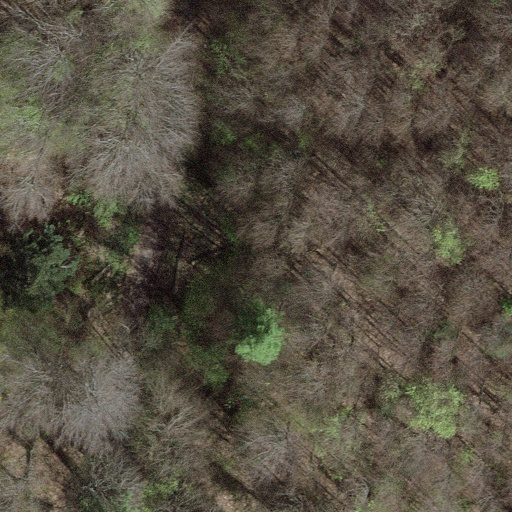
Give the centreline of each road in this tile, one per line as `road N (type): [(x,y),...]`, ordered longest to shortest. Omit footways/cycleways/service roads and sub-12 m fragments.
road 1 (track): [(177,0),(133,254),(116,423),(126,511)]
road 2 (track): [(150,187),(204,418),(244,511)]
